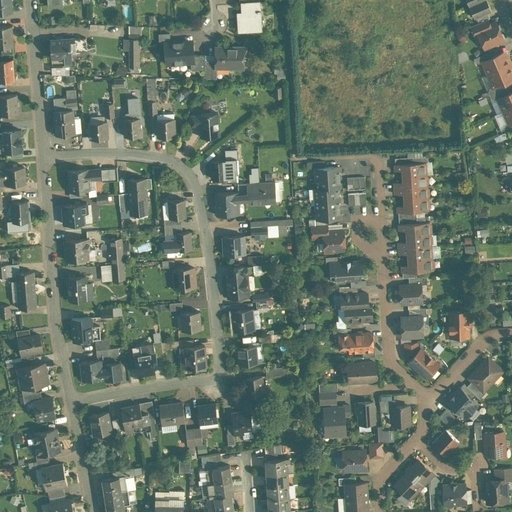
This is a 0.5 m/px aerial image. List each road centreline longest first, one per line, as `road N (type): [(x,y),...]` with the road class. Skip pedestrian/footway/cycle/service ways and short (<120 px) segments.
road 1 (residential): [(43,155),(149,156),(186,166),(209,253),(221,376),(72,402)]
road 2 (residential): [(426,398),(391,361),(377,153)]
road 3 (residential): [(43,155),(55,322),(72,402)]
road 4 (residential): [(30,0),(43,155)]
